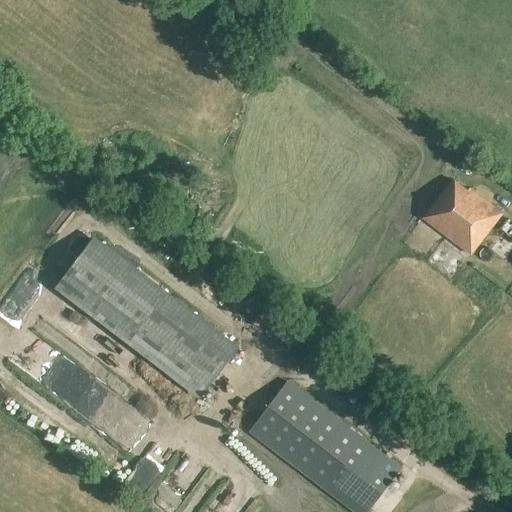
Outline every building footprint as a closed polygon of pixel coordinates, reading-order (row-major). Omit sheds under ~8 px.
[(501,223),(506,217),(472,191),(469,195),(456,184),(425,222),(472,260),(501,223)] [(511,222),(506,217),(501,223),(511,231),(511,222)] [(238,347),(94,237),(55,288),(199,398),(238,347)] [(286,306),(276,322),(320,349),(330,332),(286,306)] [(354,365),(340,380),(354,392),(368,377),(354,365)] [(351,511),(370,511),(401,471),(288,385),(250,435),(351,511)] [(134,456),(123,466),(134,478),(145,468),(134,456)] [(489,500),(493,495),(488,492),(484,497),(489,500)]
